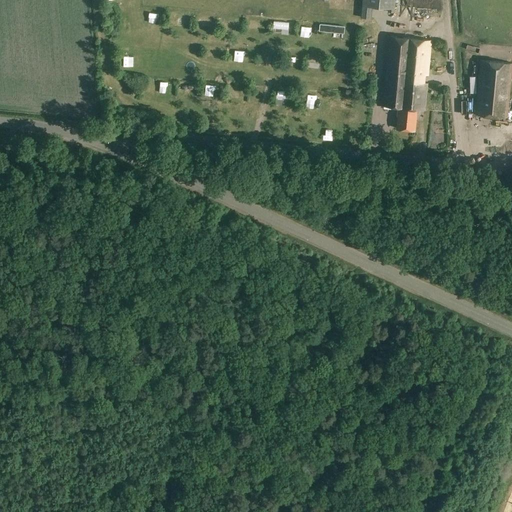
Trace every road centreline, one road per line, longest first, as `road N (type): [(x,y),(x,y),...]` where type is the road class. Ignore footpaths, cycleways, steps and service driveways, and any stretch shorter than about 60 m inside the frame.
road 1 (tertiary): [(511,330),(123,148)]
road 2 (unclassified): [(123,148),(150,136),(445,162)]
road 3 (tertiary): [(123,148),(0,121)]
